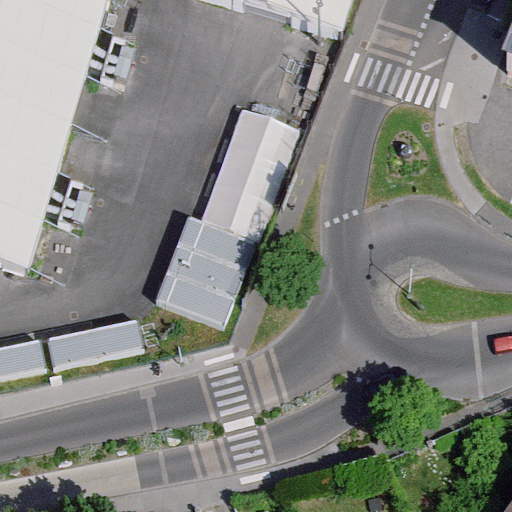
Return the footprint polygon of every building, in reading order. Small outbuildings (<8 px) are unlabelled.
[(0,0),(0,264),(31,274),(42,237),(53,197),(112,0),(0,0)] [(238,0),(344,31),(353,0),(238,0)] [(156,314),(219,338),(248,261),(186,237),(156,314)] [(51,344),(56,368),(141,351),(136,327),(51,344)] [(0,354),(0,380),(45,371),(40,346),(0,354)]
